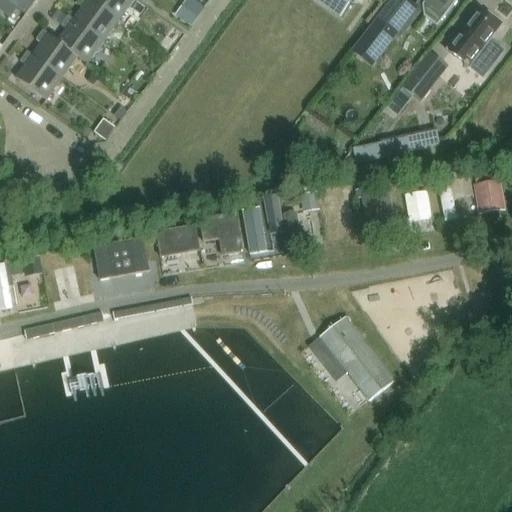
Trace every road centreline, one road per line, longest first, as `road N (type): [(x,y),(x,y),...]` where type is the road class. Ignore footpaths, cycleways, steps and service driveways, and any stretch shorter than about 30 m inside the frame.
road 1 (track): [(0,330),(193,290),(376,276),(511,249)]
road 2 (residential): [(80,164),(77,184),(64,197),(22,193),(11,110)]
